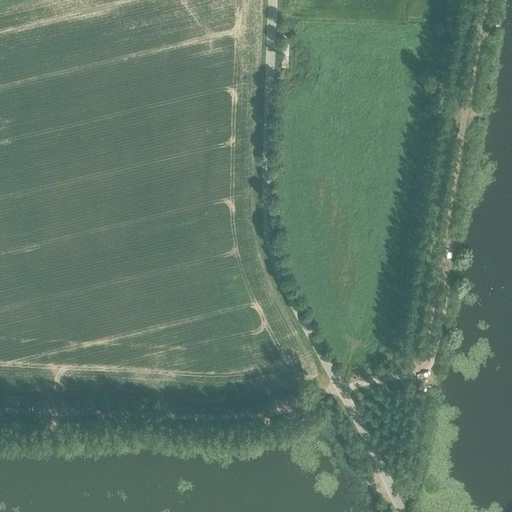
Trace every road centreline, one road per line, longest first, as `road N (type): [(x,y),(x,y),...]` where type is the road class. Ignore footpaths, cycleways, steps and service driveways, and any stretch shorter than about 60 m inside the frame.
road 1 (unclassified): [(271,0),(265,198),(273,263),(400,511)]
road 2 (track): [(495,0),(429,363),(335,385)]
road 3 (track): [(0,403),(257,414),(335,385)]
